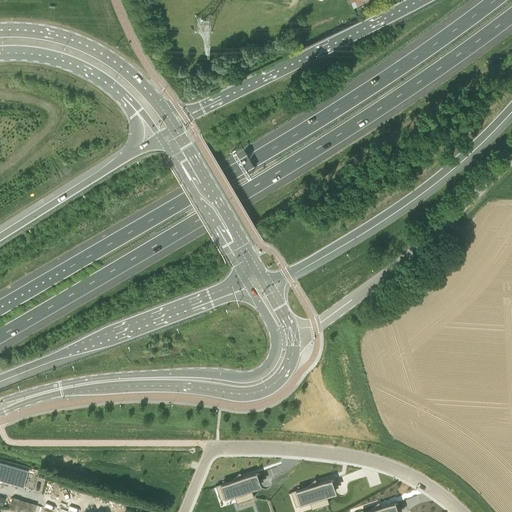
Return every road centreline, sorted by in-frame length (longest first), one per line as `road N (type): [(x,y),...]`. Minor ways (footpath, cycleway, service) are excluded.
road 1 (motorway): [(0,337),(315,151),(511,16)]
road 2 (motorway): [(493,0),(298,132),(0,306)]
road 3 (tertiary): [(0,414),(51,395),(108,388),(257,393),(288,366),(291,332)]
road 4 (residential): [(459,511),(383,464),(268,446),(210,450),(182,511)]
road 5 (motorway): [(265,283),(418,194),(511,109)]
road 6 (tertiary): [(275,337),(267,365),(250,376),(108,376),(0,401)]
road 7 (unclassified): [(291,332),(314,325),(389,270),(511,158)]
road 8 (motorway): [(417,0),(174,127)]
road 9 (motorway): [(0,378),(250,288)]
road 10 (primary): [(174,127),(145,88),(104,55),(52,35),(0,32)]
road 11 (primary): [(0,49),(51,53),(94,72),(160,136)]
road 12 (motorway): [(160,136),(0,236)]
road 13 (primary): [(265,283),(174,127)]
road 14 (primary): [(160,136),(250,288)]
